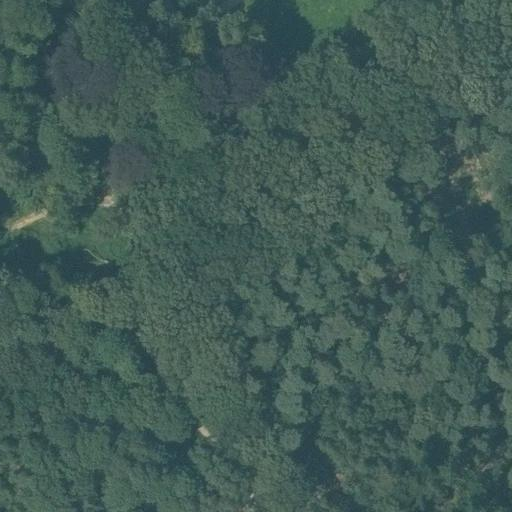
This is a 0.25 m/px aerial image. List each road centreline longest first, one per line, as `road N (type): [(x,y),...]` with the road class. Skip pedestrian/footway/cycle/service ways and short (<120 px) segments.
road 1 (track): [(325,74),(203,44),(182,34),(158,0)]
road 2 (track): [(325,74),(435,0)]
